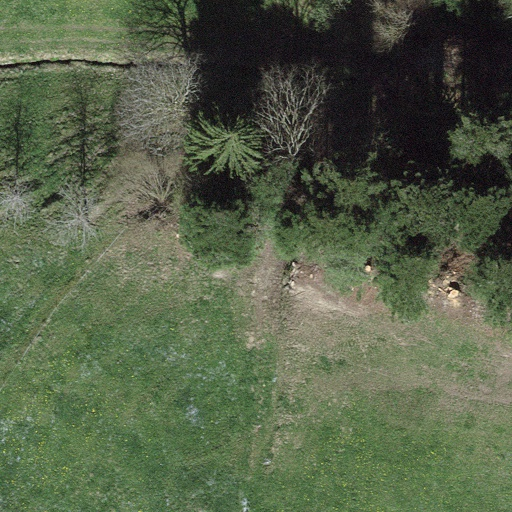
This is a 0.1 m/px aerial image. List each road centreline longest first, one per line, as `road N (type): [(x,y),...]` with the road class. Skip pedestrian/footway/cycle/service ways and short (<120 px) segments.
road 1 (track): [(357,152),(386,89),(386,70),(376,59),(340,51),(0,44)]
road 2 (track): [(357,152),(271,258),(252,478)]
road 3 (track): [(511,58),(340,51)]
